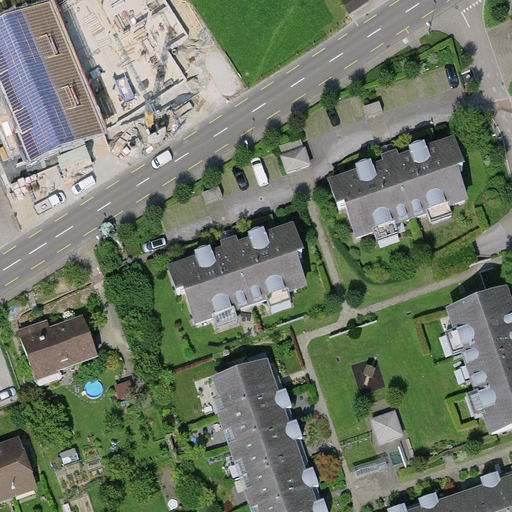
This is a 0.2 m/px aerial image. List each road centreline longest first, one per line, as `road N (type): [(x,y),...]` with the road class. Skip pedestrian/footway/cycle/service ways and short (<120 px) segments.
road 1 (primary): [(22,261),(426,0)]
road 2 (residential): [(511,143),(461,0)]
